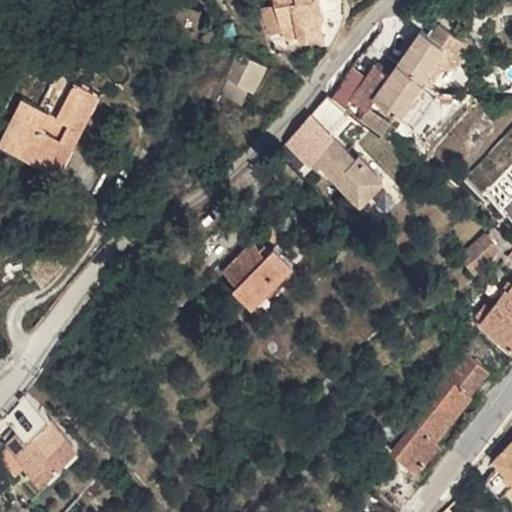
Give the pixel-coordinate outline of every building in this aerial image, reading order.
[(272,0),(253,0),(258,17),(276,11),(272,0)] [(272,0),(276,11),(277,18),(295,14),(298,25),(320,18),(315,0),(272,0)] [(438,28),(451,15),(443,10),(432,21),(438,28)] [(432,21),(413,40),(416,40),(424,42),(417,79),(396,76),(399,59),(394,64),(391,62),(375,81),(414,107),(443,72),(434,65),(455,40),(463,45),(475,30),(451,15),(438,28),(432,21)] [(416,40),(413,40),(403,38),(399,59),(416,40)] [(417,79),(424,42),(416,40),(399,59),(396,76),(417,79)] [(268,84),(279,57),(244,49),(235,73),(241,75),(260,81),(268,84)] [(1,139),(14,147),(45,166),(64,137),(80,147),(61,176),(93,195),(117,159),(84,140),(91,129),(80,123),(101,91),(65,69),(44,101),(30,93),(1,139)] [(251,96),(260,81),(241,75),(233,86),(251,96)] [(80,123),(91,129),(112,98),(101,91),(80,123)] [(311,150),(370,199),(395,172),(365,147),(360,153),(332,129),(311,150)] [(511,129),(467,176),(511,219),(511,129)] [(45,166),(61,176),(80,147),(64,137),(45,166)] [(495,248),(482,232),(456,255),(469,271),(495,248)] [(170,234),(139,258),(158,276),(186,254),(170,234)] [(240,271),(253,284),(247,290),(264,307),(307,263),(290,243),(279,255),(266,243),(240,271)] [(46,258),(31,275),(43,285),(58,268),(46,258)] [(511,290),(492,312),(511,331),(511,290)] [(437,379),(443,383),(465,398),(473,387),(469,385),(484,363),(465,351),(460,348),(437,379)] [(382,479),(405,497),(441,450),(433,445),(465,398),(443,383),(395,449),(401,453),(382,479)] [(28,462),(46,480),(83,442),(30,390),(8,413),(22,427),(0,449),(0,451),(19,471),(28,462)] [(461,511),(454,503),(444,511),(461,511)]
